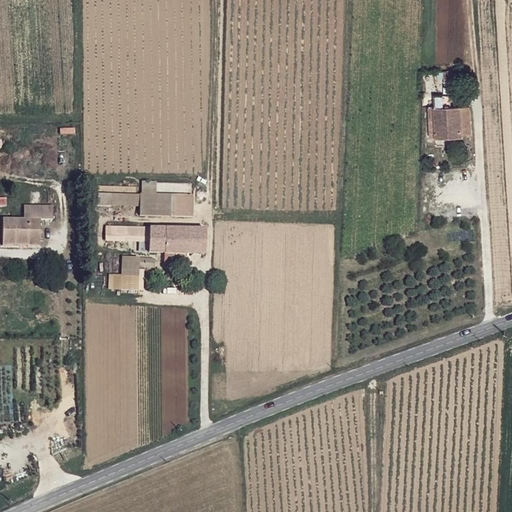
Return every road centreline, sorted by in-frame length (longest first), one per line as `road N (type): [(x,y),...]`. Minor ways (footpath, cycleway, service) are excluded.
road 1 (tertiary): [(511,327),(21,511)]
road 2 (track): [(211,0),(205,439)]
road 3 (track): [(473,90),(492,334)]
